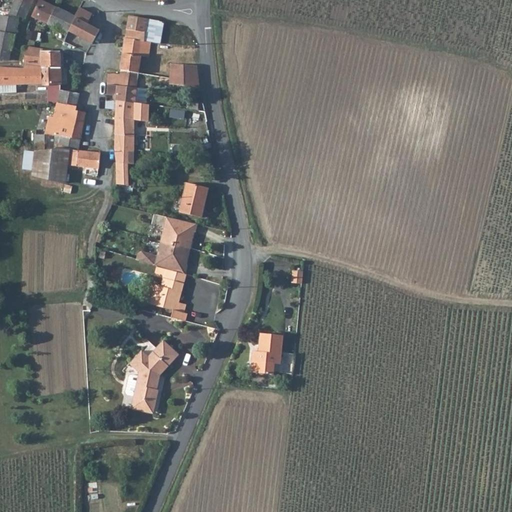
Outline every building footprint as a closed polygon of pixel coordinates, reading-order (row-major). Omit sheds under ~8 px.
[(27,17),(34,3),(22,0),(15,0),(10,13),(27,17)] [(51,23),(59,7),(44,0),(41,0),(34,15),(51,23)] [(78,46),(82,38),(90,22),(96,10),(83,4),(77,15),(69,32),(65,40),(78,46)] [(69,32),(77,15),(59,7),(51,23),(62,28),(69,32)] [(0,31),(15,34),(18,17),(9,16),(0,13),(0,31)] [(131,16),(127,40),(147,42),(150,19),(131,16)] [(147,42),(163,43),(166,21),(150,19),(147,42)] [(102,28),(90,22),(82,38),(93,43),(102,28)] [(0,46),(12,49),(15,34),(0,31),(0,46)] [(88,51),(93,43),(82,38),(78,46),(88,51)] [(127,40),(122,73),(143,75),(147,42),(127,40)] [(27,45),(26,63),(44,64),(62,65),(62,49),(43,47),(27,45)] [(0,58),(10,59),(12,49),(0,46),(0,58)] [(147,79),(163,81),(165,63),(149,61),(147,79)] [(173,83),(202,88),(198,65),(173,63),(173,83)] [(0,67),(0,85),(11,85),(11,88),(17,88),(17,85),(44,84),(44,86),(50,86),(47,101),(56,103),(77,107),(80,92),(78,92),(61,89),(61,82),(44,82),(44,65),(26,64),(25,68),(0,67)] [(44,82),(61,82),(62,72),(62,65),(44,64),(44,65),(44,82)] [(120,86),(142,88),(143,78),(143,75),(122,73),(110,72),(109,84),(120,86)] [(108,93),(118,95),(120,86),(109,84),(108,93)] [(142,88),(120,86),(118,95),(117,100),(140,103),(142,88)] [(132,164),(137,164),(138,119),(152,121),(154,105),(146,104),(140,103),(117,100),(107,99),(106,108),(116,109),(115,148),(119,160),(119,163),(132,164)] [(77,107),(56,103),(55,117),(50,117),(47,136),(37,135),(36,146),(40,147),(40,149),(57,150),(62,147),(71,148),(71,150),(79,151),(86,111),(76,111),(77,107)] [(36,176),(68,183),(70,165),(71,150),(71,148),(62,147),(57,150),(40,149),(36,176)] [(102,152),(79,151),(71,150),(70,165),(101,168),(102,152)] [(34,170),(35,152),(26,151),(25,170),(34,170)] [(119,163),(120,183),(136,185),(137,181),(132,180),(132,164),(119,163)] [(185,196),(181,211),(202,216),(209,186),(189,182),(185,196)] [(164,232),(193,240),(195,231),(197,231),(199,223),(168,215),(164,232)] [(193,240),(164,232),(162,239),(192,247),(193,240)] [(139,259),(157,264),(168,267),(187,274),(190,264),(188,263),(192,247),(162,239),(158,256),(144,251),(141,253),(139,259)] [(168,267),(165,277),(185,283),(188,274),(187,274),(168,267)] [(294,271),(293,283),(304,284),(305,272),(294,271)] [(151,299),(159,301),(158,305),(174,310),(172,317),(186,320),(188,313),(186,312),(188,304),(179,301),(180,298),(182,299),(186,283),(185,283),(165,277),(162,285),(155,284),(151,299)] [(274,372),(293,374),(295,355),(281,353),(283,336),(259,333),(257,352),(252,351),(250,373),(274,376),(274,372)] [(138,373),(131,409),(153,414),(159,391),(157,390),(160,375),(179,355),(163,340),(148,356),(142,350),(130,364),(138,373)]
